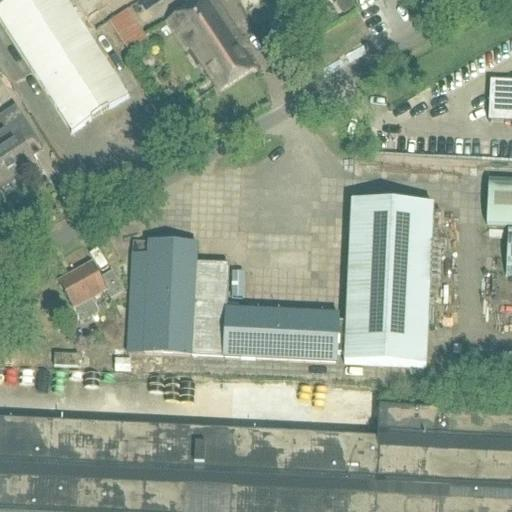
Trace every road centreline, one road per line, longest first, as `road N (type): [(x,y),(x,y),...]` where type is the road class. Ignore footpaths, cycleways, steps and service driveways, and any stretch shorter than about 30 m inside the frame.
road 1 (unclassified): [(0,273),(485,0)]
road 2 (unknown): [(187,168),(251,259),(297,278),(317,268),(332,251),(336,209),(282,114)]
